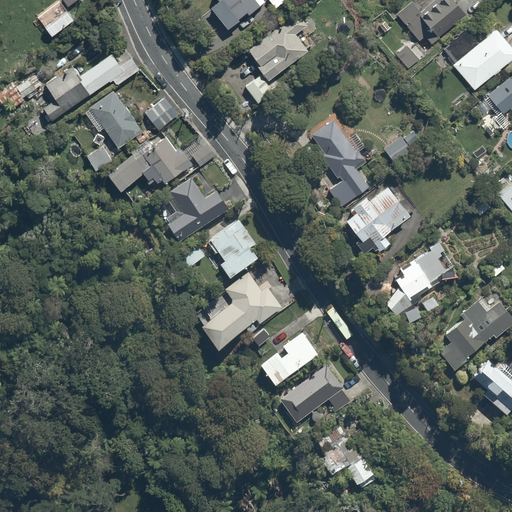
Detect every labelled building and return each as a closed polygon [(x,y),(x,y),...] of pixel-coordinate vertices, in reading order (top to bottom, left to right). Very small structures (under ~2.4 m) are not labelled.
[(216,0),(210,5),(228,27),(247,11),(249,14),(265,0),(216,0)] [(407,0),(394,13),(419,40),(424,35),(431,42),(465,11),(454,0),(427,0),(420,8),(412,0),(407,0)] [(256,65),(261,72),(245,85),(259,102),(275,88),(269,81),(316,41),(310,34),(314,31),(297,12),(278,28),(273,32),(269,28),(245,48),(258,63),(256,65)] [(451,57),(453,60),(451,62),(470,86),(511,53),(511,46),(496,26),(489,32),(487,29),(451,57)] [(412,45),(409,42),(396,56),(409,68),(425,51),(415,41),(412,45)] [(138,67),(133,61),(127,53),(118,61),(111,52),(103,59),(98,53),(78,69),(72,62),(44,84),(54,96),(41,107),(53,122),(106,78),(108,81),(112,78),(117,85),(138,67)] [(503,116),(511,108),(511,70),(484,92),(503,116)] [(114,90),(90,108),(85,112),(100,132),(105,128),(117,144),(141,125),(114,90)] [(178,114),(163,96),(144,113),(159,131),(178,114)] [(368,160),(347,130),(344,132),(333,115),(309,132),(314,139),(304,147),(317,166),(325,160),(336,175),(338,174),(341,179),(330,187),(342,205),(374,184),(361,165),(368,160)] [(120,190),(144,173),(147,177),(144,179),(153,191),(193,162),(183,147),(177,152),(176,150),(164,134),(108,174),(120,190)] [(410,149),(401,134),(382,145),(391,160),(410,149)] [(205,142),(192,155),(203,166),(216,153),(205,142)] [(110,160),(100,144),(86,153),(96,169),(110,160)] [(166,195),(177,210),(165,219),(179,239),(226,205),(212,185),(204,191),(193,176),(166,195)] [(389,180),(367,198),(364,195),(351,206),(355,212),(346,219),(362,238),(354,244),(361,253),(370,246),(383,262),(418,234),(410,224),(419,217),(389,180)] [(480,215),(491,204),(481,195),(471,206),(480,215)] [(216,250),(223,259),(218,263),(229,276),(256,255),(249,245),(255,239),(237,216),(205,241),(214,252),(216,250)] [(393,278),(398,286),(384,302),(395,314),(410,303),(410,297),(457,266),(443,245),(438,238),(426,246),(429,250),(416,259),(413,255),(397,266),(402,273),(393,278)] [(195,311),(202,321),(200,323),(217,345),(254,318),(257,322),(281,304),(270,290),(273,288),(267,280),(259,286),(247,270),(222,288),(224,290),(195,311)] [(443,333),(449,340),(437,351),(456,371),(511,317),(511,309),(497,294),(487,303),(478,294),(458,313),(461,316),(443,333)] [(421,300),(427,310),(437,305),(432,295),(421,300)] [(403,311),(408,320),(419,313),(415,304),(403,311)] [(280,354),(276,349),(259,362),(276,384),(317,353),(300,331),(281,345),(285,351),(280,354)] [(511,403),(511,358),(505,366),(500,362),(497,365),(487,357),(477,369),(488,378),(482,384),(485,387),(481,392),(488,398),(505,412),(511,403)] [(297,422),(328,398),(332,403),(327,407),(333,415),(354,399),(342,384),(324,360),(277,397),(297,422)] [(344,441),(350,437),(339,423),(322,437),(315,443),(322,452),(318,455),(332,473),(344,464),(356,479),(372,466),(354,442),(348,446),(344,441)] [(428,511),(450,511),(446,509),(434,502),(428,511)]
